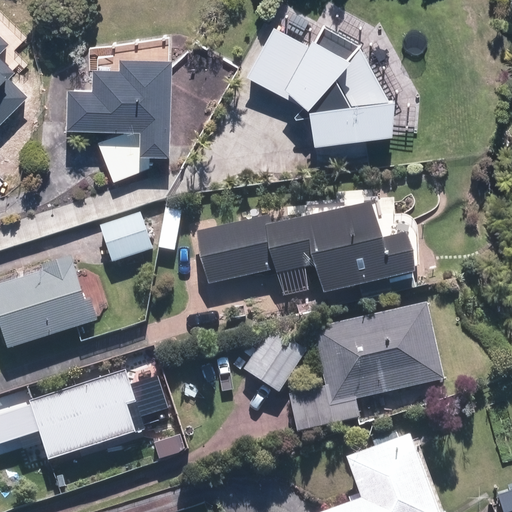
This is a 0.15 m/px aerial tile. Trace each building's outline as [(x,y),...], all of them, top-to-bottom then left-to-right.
[(317,36),(311,42),(275,24),(250,75),(289,94),(304,104),(297,113),(314,111),(319,138),(393,129),(392,97),(361,45),(339,33),(325,24),(317,36)] [(179,152),(178,29),(148,30),(148,39),(99,39),(99,60),(105,60),(106,81),(80,81),(81,144),(106,143),(126,181),(162,164),(160,152),(179,152)] [(41,81),(0,42),(0,113),(6,119),(41,81)] [(272,221),(199,236),(208,280),(322,258),(328,288),(416,271),(409,237),(378,243),(370,203),(273,222),(272,221)] [(184,206),(167,204),(161,248),(177,251),(184,206)] [(112,220),(124,255),(161,244),(149,208),(112,220)] [(7,287),(22,340),(107,315),(83,257),(52,265),(54,273),(7,287)] [(427,308),(318,333),(331,390),(294,398),(299,422),(353,410),(350,398),(443,377),(427,308)] [(305,350),(272,331),(250,369),(282,388),(305,350)] [(135,371),(0,415),(0,418),(7,440),(51,425),(61,456),(153,426),(135,371)] [(328,511),(438,511),(412,439),(354,459),(368,498),(328,511)]
